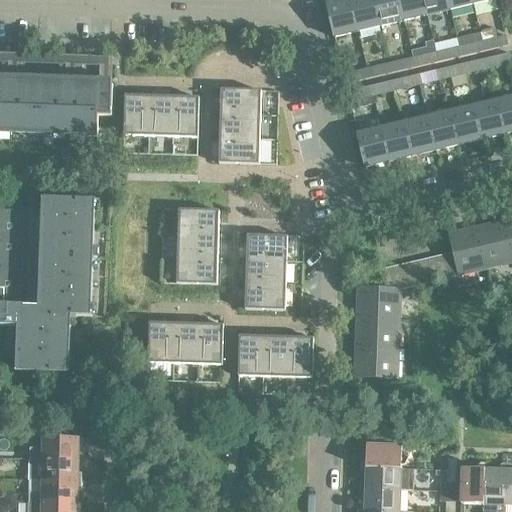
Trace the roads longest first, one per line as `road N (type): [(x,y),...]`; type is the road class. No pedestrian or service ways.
road 1 (residential): [(0,6),(303,21),(315,40),(354,218)]
road 2 (residential): [(317,511),(329,392),(328,237),(354,218)]
road 3 (residential): [(354,218),(511,180)]
